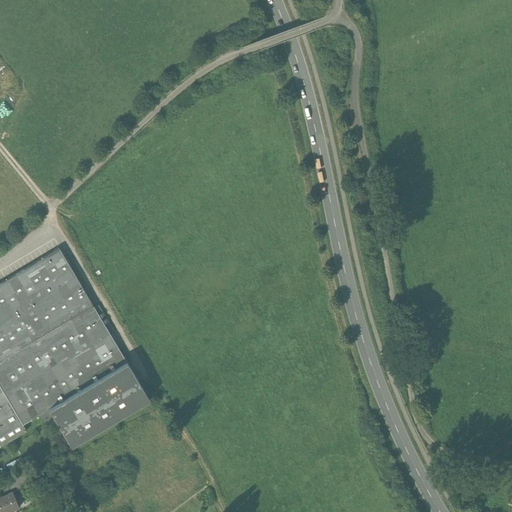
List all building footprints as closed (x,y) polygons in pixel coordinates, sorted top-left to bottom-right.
[(60,252),(0,287),(0,364),(94,308),(60,252)] [(94,308),(0,364),(0,386),(23,424),(40,414),(126,363),(94,308)] [(126,363),(40,414),(44,422),(53,417),(70,446),(148,400),(126,363)] [(0,437),(23,424),(0,386),(0,437)] [(0,445),(26,430),(23,424),(0,437),(0,445)] [(16,477),(20,488),(31,484),(27,473),(16,477)] [(2,483),(6,493),(12,491),(20,488),(16,477),(2,483)] [(12,491),(6,493),(7,496),(0,498),(0,511),(15,511),(15,509),(19,508),(12,491)]
